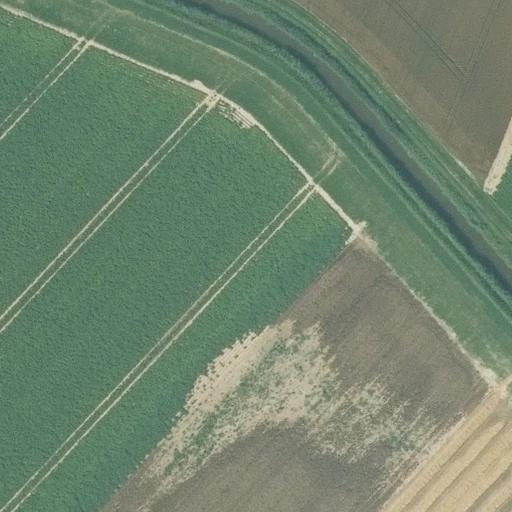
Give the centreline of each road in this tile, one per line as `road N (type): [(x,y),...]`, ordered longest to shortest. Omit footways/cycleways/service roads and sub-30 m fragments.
road 1 (track): [(91,0),(229,58),(270,84),(511,340)]
road 2 (track): [(511,228),(334,35),(283,0)]
